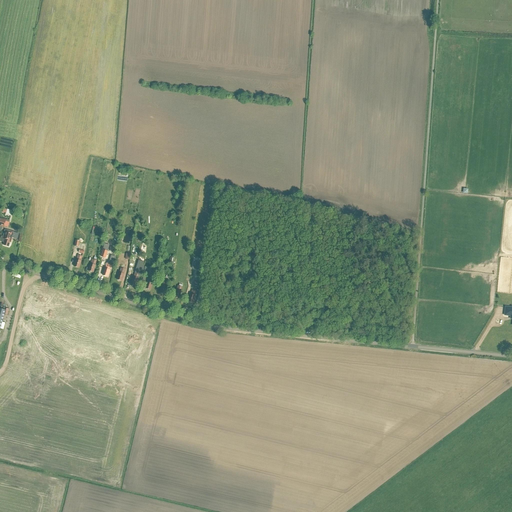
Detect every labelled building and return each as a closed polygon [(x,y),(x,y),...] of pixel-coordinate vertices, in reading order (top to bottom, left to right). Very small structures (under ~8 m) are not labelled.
[(5,229),(2,238),(4,239),(3,241),(4,241),(3,245),(9,247),(10,243),(11,243),(12,238),(17,239),(19,233),(14,232),(5,229)] [(105,244),(101,256),(105,258),(109,245),(105,244)] [(104,270),(103,275),(107,277),(109,270),(111,265),(111,264),(114,265),(116,257),(111,256),(110,261),(109,264),(108,263),(107,263),(107,264),(105,269),(105,268),(104,270)] [(134,273),(135,273),(134,278),(133,277),(131,284),(136,285),(139,274),(142,275),(143,267),(144,263),(143,262),(144,260),(139,259),(139,261),(138,261),(134,273)] [(68,262),(65,271),(70,273),(73,264),(68,262)] [(79,274),(84,276),(88,269),(83,267),(79,274)] [(162,286),(160,293),(164,294),(166,288),(169,276),(167,275),(165,282),(163,281),(162,286)]
